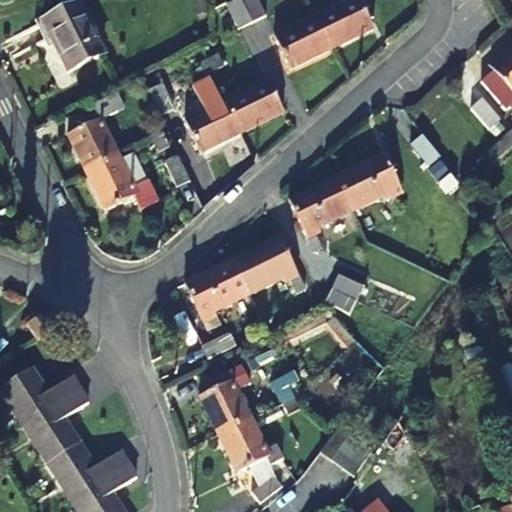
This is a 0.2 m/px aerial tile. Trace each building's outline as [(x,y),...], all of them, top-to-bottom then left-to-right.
[(252,22),(241,0),(238,0),(228,5),(240,28),(252,22)] [(265,16),(257,0),(241,0),(252,22),(265,16)] [(350,0),(315,17),(332,50),(374,29),(358,0),(350,0)] [(51,37),(61,56),(68,72),(104,54),(79,5),(44,22),(51,37)] [(273,37),(289,70),(332,50),(315,17),(273,37)] [(511,101),(511,47),(489,68),(492,72),(480,83),(504,109),(511,101)] [(206,60),(212,71),(223,65),(218,54),(206,60)] [(195,66),(200,77),(212,71),(206,60),(195,66)] [(226,101),(242,133),(283,113),(267,80),(226,101)] [(172,109),(161,84),(148,91),(159,116),(172,109)] [(84,128),(67,136),(85,174),(118,157),(100,119),(114,113),(106,98),(76,113),(84,128)] [(184,121),(200,153),(242,133),(226,101),(184,121)] [(490,166),(511,146),(511,119),(511,120),(511,121),(511,130),(481,157),(490,166)] [(157,125),(145,130),(151,141),(162,135),(157,125)] [(162,135),(151,141),(157,154),(169,148),(162,135)] [(409,143),(422,165),(434,158),(422,136),(409,143)] [(335,177),(352,211),(386,195),(388,199),(402,193),(383,154),(335,177)] [(189,180),(177,156),(165,162),(177,187),(189,180)] [(118,157),(85,174),(104,211),(134,197),(141,211),(158,203),(148,181),(134,188),(118,157)] [(320,232),(319,227),(352,211),(335,177),(288,200),(314,254),(322,249),(315,234),(320,232)] [(230,262),(247,296),(282,279),(284,283),(290,281),(296,294),(304,290),(286,253),(278,238),(230,262)] [(183,284),(202,323),(216,316),(215,312),(247,296),(230,262),(183,284)] [(363,288),(338,277),(332,290),(358,301),(363,288)] [(511,281),(495,287),(499,301),(511,297),(511,281)] [(327,303),(352,314),(358,301),(332,290),(327,303)] [(38,340),(54,330),(43,315),(27,324),(38,340)] [(227,334),(201,347),(208,360),(235,348),(227,334)] [(0,391),(77,511),(121,511),(110,495),(136,479),(119,453),(93,469),(62,421),(87,405),(71,380),(46,395),(31,372),(0,391)] [(231,381),(199,397),(217,435),(250,419),(231,381)] [(288,388),(277,394),(281,404),(293,398),(288,388)] [(293,398),(281,404),(287,414),(298,408),(293,398)] [(445,511),(400,413),(370,454),(352,478),(335,501),(339,506),(342,506),(383,450),(411,511),(445,511)] [(217,435),(236,473),(247,468),(266,460),(268,467),(281,460),(274,445),(265,449),(250,419),(217,435)] [(336,430),(319,453),(352,478),(370,454),(336,430)] [(247,468),(256,489),(272,476),(268,467),(266,460),(247,468)] [(280,487),(272,476),(256,489),(251,493),(259,504),(280,487)]
